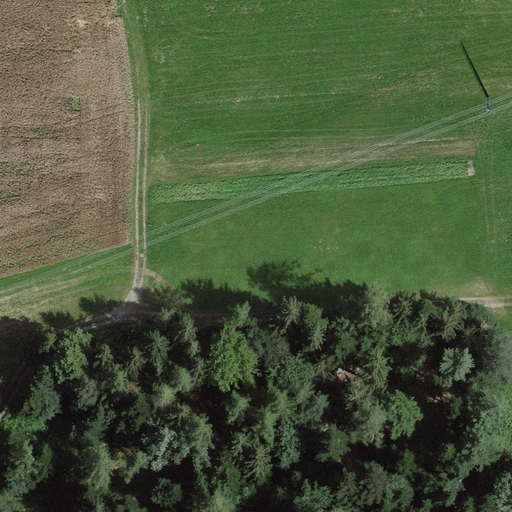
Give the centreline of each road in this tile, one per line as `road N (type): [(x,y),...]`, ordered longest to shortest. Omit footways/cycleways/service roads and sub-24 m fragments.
road 1 (track): [(135,302),(511,294)]
road 2 (track): [(0,427),(53,342),(135,302)]
